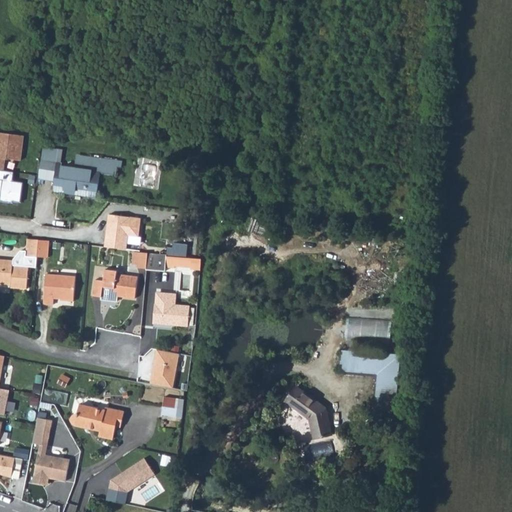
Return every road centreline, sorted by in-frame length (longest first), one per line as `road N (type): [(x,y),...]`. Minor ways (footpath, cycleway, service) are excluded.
road 1 (unknown): [(194,511),(197,478),(268,375),(298,361),(339,375)]
road 2 (unknown): [(75,511),(90,464),(129,437),(141,401),(158,401)]
road 3 (residential): [(0,334),(85,361),(119,351)]
